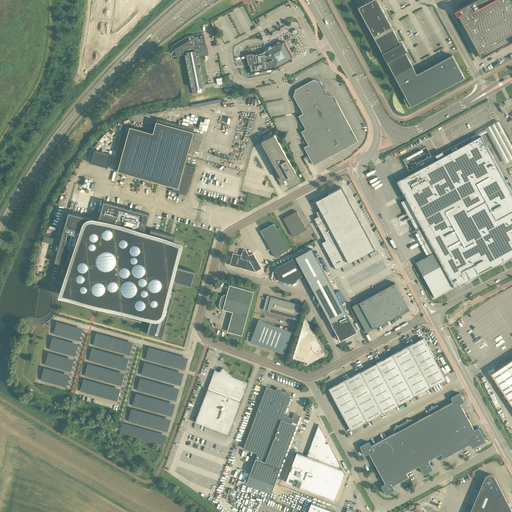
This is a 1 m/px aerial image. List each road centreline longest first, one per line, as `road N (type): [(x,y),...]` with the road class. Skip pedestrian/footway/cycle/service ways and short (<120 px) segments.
road 1 (unclassified): [(503,445),(391,505),(376,503),(312,376)]
road 2 (primary): [(0,229),(64,125),(140,45)]
road 3 (unclassified): [(310,43),(289,10),(226,46),(239,79),(278,73)]
road 4 (unclassified): [(342,361),(305,294),(213,268)]
road 5 (tertiary): [(360,175),(432,312)]
road 6 (unclassified): [(432,312),(503,445)]
road 7 (unclassified): [(312,376),(208,340),(198,322),(203,304)]
road 8 (unclassified): [(213,268),(227,231),(312,185)]
road 9 (tertiary): [(334,44),(374,119),(370,153)]
